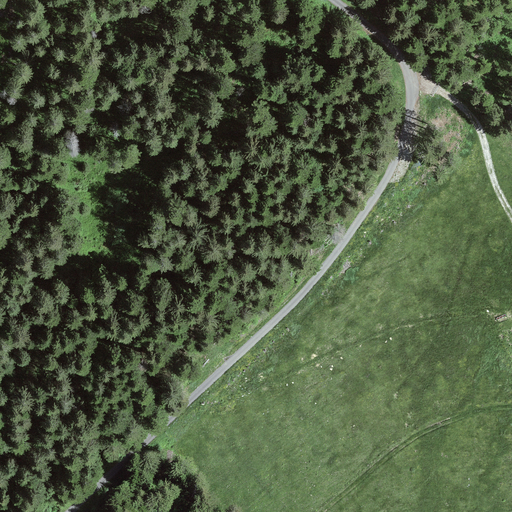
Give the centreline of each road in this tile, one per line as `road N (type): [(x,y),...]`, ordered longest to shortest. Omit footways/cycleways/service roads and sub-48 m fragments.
road 1 (track): [(334,0),(380,34),(408,71),(411,108),(369,198),(294,305),(70,511)]
road 2 (track): [(511,215),(472,119),(408,71)]
